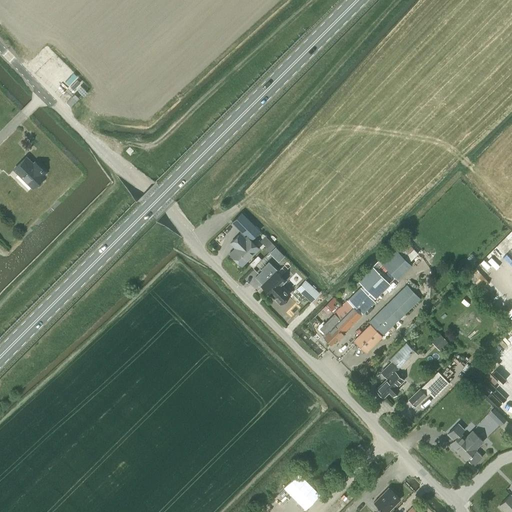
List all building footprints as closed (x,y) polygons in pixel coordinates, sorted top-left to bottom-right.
[(26,157),(14,169),(32,187),(35,184),(37,186),(39,186),(42,182),(42,180),(41,179),(44,175),(43,174),(45,172),(38,166),(36,168),(26,157)] [(241,213),(232,222),(245,235),(246,233),(252,238),(259,231),(241,213)] [(240,233),(230,243),(237,250),(231,255),(241,265),(258,248),(246,236),(245,238),(240,233)] [(376,298),(381,293),(390,283),(383,276),(376,269),(371,264),(356,279),(361,284),(368,291),(367,292),(374,299),(376,298)] [(276,271),(261,285),(270,294),(271,294),(280,303),(289,294),(280,285),(285,280),(276,271)] [(319,293),(305,280),(297,289),(310,302),(319,293)] [(368,322),(370,324),(353,341),(365,352),(388,330),(390,332),(392,332),(395,329),(395,327),(393,325),(420,298),(406,284),(368,322)] [(359,287),(348,298),(363,313),(374,302),(359,287)] [(326,333),(323,336),(323,337),(323,340),(325,342),(328,342),(330,344),(337,337),(339,339),(344,334),(342,332),(361,314),(347,299),(333,313),(340,320),(336,323),(331,317),(323,325),(323,331),(326,333)] [(414,351),(406,343),(389,360),(391,361),(381,371),(387,377),(375,389),(383,397),(388,391),(393,395),(399,389),(396,387),(404,380),(394,370),(414,351)] [(419,388),(408,399),(414,406),(429,391),(434,396),(448,383),(437,372),(420,389),(419,388)] [(482,457),(476,450),(475,449),(483,441),(472,430),(465,437),(461,433),(465,430),(458,423),(447,434),(453,440),(449,443),(465,460),(466,459),(473,466),(482,457)] [(382,511),(387,511),(400,499),(388,487),(373,502),(382,511)] [(511,511),(511,495),(510,493),(499,505),(505,511),(511,511)]
